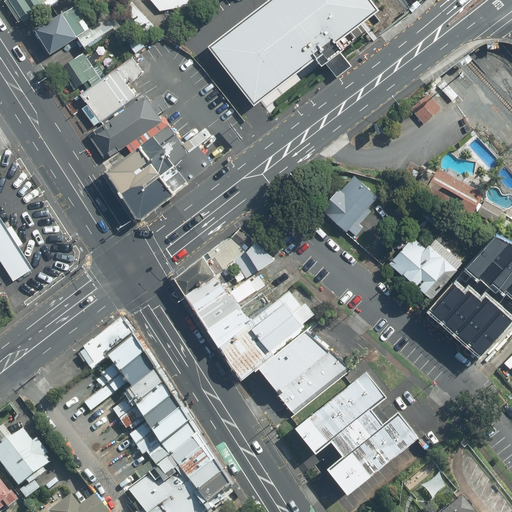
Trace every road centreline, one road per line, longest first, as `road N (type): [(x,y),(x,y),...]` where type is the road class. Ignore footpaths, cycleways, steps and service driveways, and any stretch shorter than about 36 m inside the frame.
road 1 (residential): [(244,182),(461,377),(511,441)]
road 2 (primary): [(131,274),(285,511)]
road 3 (primary): [(0,64),(131,274)]
road 4 (secondary): [(507,0),(315,127)]
road 5 (secondary): [(315,127),(454,0)]
road 6 (secondary): [(0,374),(131,274)]
road 7 (secondary): [(131,274),(244,182)]
